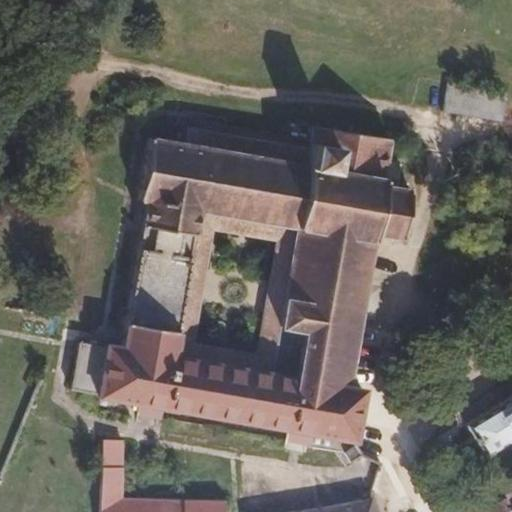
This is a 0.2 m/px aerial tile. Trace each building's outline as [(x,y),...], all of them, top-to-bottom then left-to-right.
[(446,82),(441,112),(501,122),(506,92),(446,82)] [(146,201),(201,210),(278,224),(292,137),(188,119),(182,143),(148,138),(137,199),(146,201)] [(292,137),(278,224),(297,227),(272,373),(176,357),(201,210),(146,201),(120,347),(77,342),(69,389),(139,404),(160,408),(288,430),(309,433),(306,447),(334,452),(345,468),(362,454),(353,441),(361,389),(346,386),(372,234),(399,238),(408,190),(380,185),(388,139),(312,125),(309,140),(292,137)] [(176,357),(272,373),(297,227),(278,224),(201,210),(176,357)] [(511,438),(511,395),(465,425),(472,437),(457,447),(466,462),(482,453),(484,456),(511,438)] [(160,408),(139,404),(138,413),(159,417),(160,408)] [(307,443),(309,433),(288,430),(286,439),(307,443)] [(101,439),(100,467),(121,467),(122,467),(122,440),(101,439)] [(121,467),(100,467),(98,511),(223,511),(224,501),(121,498),(121,467)] [(374,511),(369,498),(288,511),(374,511)] [(508,511),(502,501),(489,507),(455,498),(443,505),(447,511),(508,511)]
